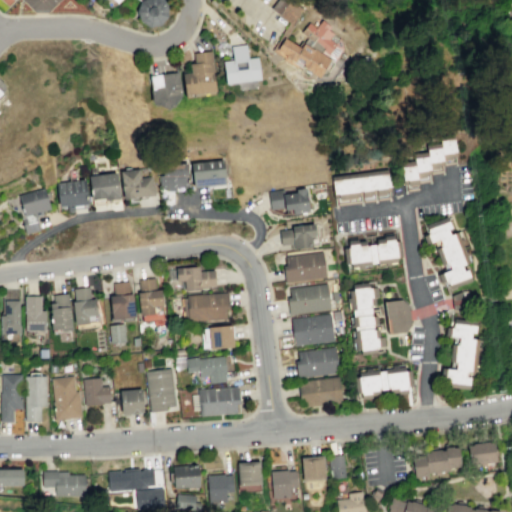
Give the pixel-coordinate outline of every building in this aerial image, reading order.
[(22,0),(34,12),(47,12),(59,0),(22,0)] [(118,0),(110,8),(101,0),(118,0)] [(162,0),(166,5),(166,16),(160,25),(149,27),(139,21),(135,11),(139,0),(162,0)] [(308,21),(314,27),(321,19),(330,27),(328,29),(338,38),(342,48),(327,71),(324,69),(318,78),(301,68),(300,70),(281,59),(282,58),(270,50),(288,22),(269,8),(274,0),(290,0),(303,9),(295,18),(296,19),(285,38),(299,47),(303,41),(306,37),(299,31),(308,21)] [(230,45),(245,44),(247,58),(257,57),(259,79),(224,84),(221,61),(231,59),(230,45)] [(192,53),(210,50),(213,71),(212,71),(215,91),(183,96),(180,73),(189,72),(187,63),(193,62),(192,53)] [(148,75),(177,71),(180,95),(172,106),(168,107),(165,109),(155,103),(151,104),(148,75)] [(442,161),(440,142),(439,134),(453,133),(455,160),(442,161)] [(428,171),(426,150),(425,144),(440,142),(442,161),(442,169),(428,171)] [(416,180),(414,160),(413,152),(426,150),(428,171),(429,179),(416,180)] [(191,182),(188,158),(220,154),(223,178),(191,182)] [(158,183),(157,159),(185,158),(186,182),(158,183)] [(403,188),(400,161),(414,160),(416,180),(416,186),(403,188)] [(328,171),(386,164),(390,195),(332,203),(328,171)] [(123,199),(153,195),(150,176),(139,177),(138,168),(119,171),(123,199)] [(90,199),(87,176),(115,172),(118,196),(90,199)] [(55,182),(84,178),(87,202),(58,206),(55,182)] [(267,189),(303,184),(305,206),(284,209),(284,204),(269,205),(267,189)] [(23,216),(17,194),(43,187),(49,209),(23,216)] [(423,219),(446,211),(450,222),(446,223),(448,229),(456,226),(467,257),(459,259),(462,265),(465,264),(468,271),(445,279),(440,267),(448,264),(446,257),(439,259),(434,243),(440,241),(437,232),(429,235),(423,219)] [(288,222),(311,219),(313,230),(305,231),(306,242),(290,244),(290,239),(279,241),(277,227),(288,226),(288,222)] [(348,263),(345,235),(391,230),(395,257),(348,263)] [(284,278),(281,253),(320,248),(323,273),(284,278)] [(174,267),(197,266),(198,270),(213,270),(214,285),(198,285),(199,289),(183,290),(183,280),(174,280),(174,267)] [(136,292),(139,292),(137,279),(153,277),(155,289),(159,289),(161,304),(152,306),(153,314),(139,316),(136,292)] [(110,320),(107,295),(113,294),(112,282),(127,280),(128,294),(131,293),(134,317),(110,320)] [(289,310),(286,285),(324,280),(327,305),(289,310)] [(358,346),(350,284),(372,281),(380,344),(358,346)] [(74,324),(71,301),(73,301),(71,288),(88,286),(90,299),(94,298),(96,314),(86,316),(87,323),(74,324)] [(51,329),(47,303),(52,302),(51,294),(65,292),(70,326),(51,329)] [(187,321),(186,296),(224,293),(225,318),(187,321)] [(24,330),(24,296),(40,295),(40,310),(44,310),(44,330),(24,330)] [(382,301),(400,299),(407,304),(410,324),(405,331),(387,333),(382,301)] [(18,332),(0,332),(0,314),(4,314),(4,300),(18,300),(18,332)] [(293,345),(290,317),(328,313),(331,341),(293,345)] [(467,390),(468,378),(464,377),(465,371),(474,372),(477,339),(468,338),(469,332),(474,333),(475,321),(453,319),(452,328),(444,327),(444,335),(458,337),(457,345),(450,344),(448,361),(455,362),(454,370),(440,368),(439,376),(445,377),(444,387),(467,390)] [(107,325),(121,324),(123,341),(109,343),(107,325)] [(209,348),(206,326),(229,324),(232,346),(209,348)] [(294,374),(292,356),(295,356),(294,348),(333,343),(336,369),(294,374)] [(37,349),(46,349),(46,357),(38,357),(37,349)] [(225,381),(208,383),(207,375),(198,376),(197,370),(185,372),(183,357),(197,356),(197,358),(222,355),(225,381)] [(141,359),(148,358),(149,367),(141,367),(141,359)] [(357,389),(355,369),(404,363),(407,382),(357,389)] [(149,409),(144,371),(169,368),(174,406),(149,409)] [(0,421),(0,374),(20,374),(21,408),(11,409),(11,421),(0,421)] [(302,404),(300,394),(297,394),(295,379),(337,374),(340,399),(302,404)] [(24,420),(24,375),(45,375),(46,405),(39,405),(39,420),(24,420)] [(50,378),(75,375),(80,416),(54,419),(50,378)] [(81,379),(99,377),(100,386),(107,385),(109,402),(84,405),(81,379)] [(198,416),(196,390),(236,386),(237,403),(235,403),(235,412),(198,416)] [(118,390),(140,389),(141,412),(120,413),(118,390)] [(468,464),(466,445),(492,441),(495,461),(468,464)] [(446,466),(444,449),(444,448),(458,446),(460,465),(446,466)] [(423,451),(444,449),(446,466),(446,470),(425,472),(423,455),(423,451)] [(331,479),(328,455),(342,453),(345,477),(331,479)] [(302,481),(300,456),(322,455),(324,479),(302,481)] [(413,476),(411,456),(423,455),(425,472),(426,477),(413,476)] [(237,486),(236,461),(258,459),(260,485),(237,486)] [(173,487),(171,466),(197,464),(198,486),(173,487)] [(108,491),(106,471),(151,468),(153,487),(108,491)] [(0,485),(0,469),(21,469),(21,485),(0,485)] [(271,497),(269,471),(294,469),(296,486),(288,487),(289,496),(271,497)] [(41,486),(41,471),(63,471),(63,474),(83,474),(83,495),(54,495),(54,486),(41,486)] [(208,502),(206,475),(224,473),(224,475),(231,475),(232,491),(225,492),(226,500),(208,502)] [(134,491),(161,489),(163,505),(136,507),(134,491)] [(336,511),(362,511),(361,492),(346,493),(347,498),(335,499),(336,511)] [(183,511),(196,511),(197,495),(175,494),(174,511),(183,511)] [(385,511),(390,495),(439,507),(437,511),(385,511)]
